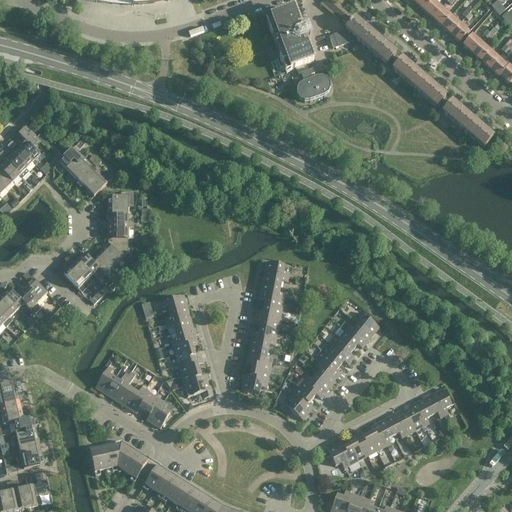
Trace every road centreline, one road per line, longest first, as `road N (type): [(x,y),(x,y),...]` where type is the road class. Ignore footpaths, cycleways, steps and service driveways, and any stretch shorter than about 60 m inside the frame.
road 1 (primary): [(511,295),(304,163),(154,94),(0,44)]
road 2 (tertiary): [(264,0),(154,37),(86,30),(17,0)]
road 3 (residential): [(327,437),(402,395),(394,370),(378,367),(329,424)]
road 4 (residential): [(511,120),(371,0)]
road 5 (residential): [(163,445),(33,372),(0,377)]
road 6 (residential): [(0,277),(34,258),(52,260),(79,234),(77,214),(48,182)]
road 7 (residential): [(220,381),(232,304),(220,295),(207,299),(200,315)]
